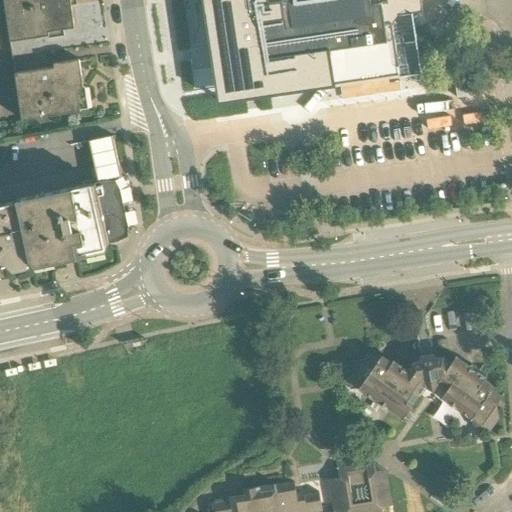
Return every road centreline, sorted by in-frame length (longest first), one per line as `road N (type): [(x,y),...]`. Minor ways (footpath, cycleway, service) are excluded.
road 1 (secondary): [(440,246),(274,268)]
road 2 (residential): [(193,228),(182,145),(146,91)]
road 3 (residential): [(146,91),(170,233)]
road 4 (unknown): [(0,157),(129,100)]
